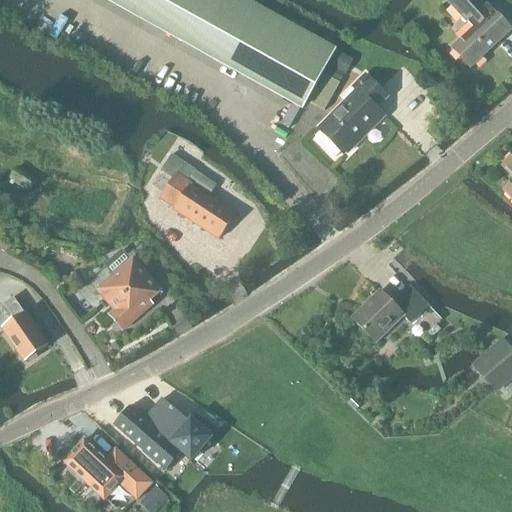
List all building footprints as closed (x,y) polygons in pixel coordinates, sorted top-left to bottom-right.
[(245,0),(107,0),(303,109),(336,51),(245,0)] [(452,0),(449,3),(474,29),(453,49),(471,68),(498,42),(493,36),(505,25),(481,0),(452,0)] [(337,54),(330,66),(341,72),(348,60),(337,54)] [(330,68),(325,76),(339,84),(344,76),(330,68)] [(348,99),(319,130),(344,154),(347,151),(348,153),(357,143),(356,142),(383,115),(376,108),(387,97),(365,75),(345,96),(348,99)] [(339,84),(325,76),(310,104),(324,112),(339,84)] [(289,129),(299,111),(291,106),(281,125),(289,129)] [(172,156),(161,172),(173,180),(164,193),(179,203),(174,210),(219,240),(235,215),(209,198),(217,186),(172,156)] [(511,199),(511,156),(503,165),(511,175),(511,181),(503,190),(511,199)] [(30,190),(35,181),(17,170),(12,178),(30,190)] [(97,290),(115,311),(109,316),(123,331),(153,304),(151,301),(162,291),(134,258),(97,290)] [(376,343),(403,316),(411,324),(429,306),(410,287),(393,304),(380,292),(369,302),(371,303),(355,319),(353,318),(352,319),(376,343)] [(3,309),(0,310),(0,334),(4,332),(25,363),(28,360),(30,363),(37,358),(35,355),(48,347),(25,313),(24,314),(13,299),(2,307),(3,309)] [(428,334),(432,338),(440,330),(435,326),(428,334)] [(511,377),(511,351),(505,344),(475,370),(495,393),(511,377)] [(189,394),(208,382),(198,365),(178,377),(189,394)] [(353,397),(347,403),(355,411),(361,405),(353,397)] [(162,400),(143,422),(181,455),(191,463),(214,437),(192,418),(189,423),(162,400)] [(129,409),(113,427),(166,472),(181,455),(143,422),(129,409)] [(85,441),(64,463),(104,500),(119,485),(136,501),(152,484),(116,450),(106,460),(85,441)]
